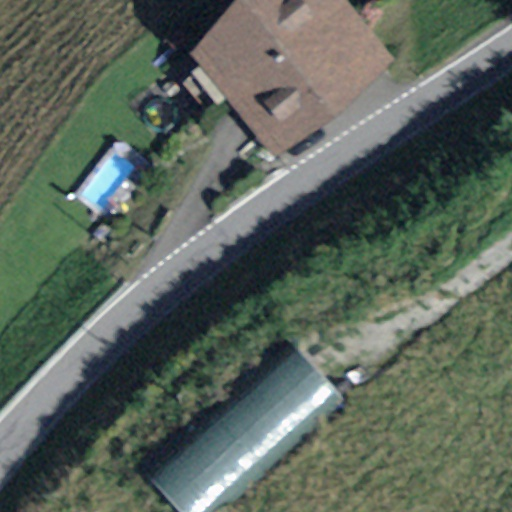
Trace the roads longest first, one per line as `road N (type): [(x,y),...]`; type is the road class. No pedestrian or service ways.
road 1 (tertiary): [(0,456),(91,354),(209,251),(511,47)]
road 2 (track): [(511,248),(353,359)]
